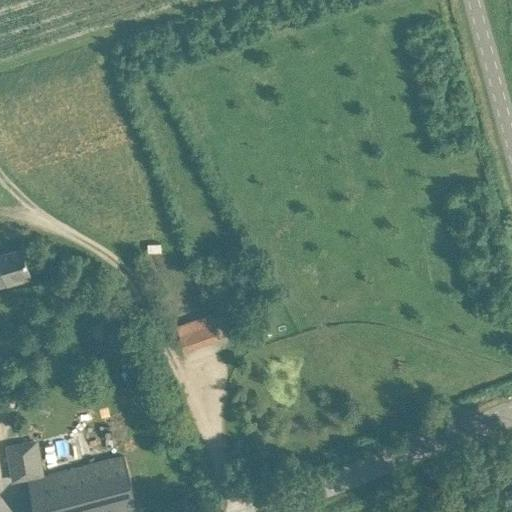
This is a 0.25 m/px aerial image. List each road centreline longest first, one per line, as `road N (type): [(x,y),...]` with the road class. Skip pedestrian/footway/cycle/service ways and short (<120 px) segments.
road 1 (track): [(229,511),(151,295),(69,258)]
road 2 (unclassified): [(266,511),(511,414)]
road 3 (unclassified): [(511,151),(471,0)]
